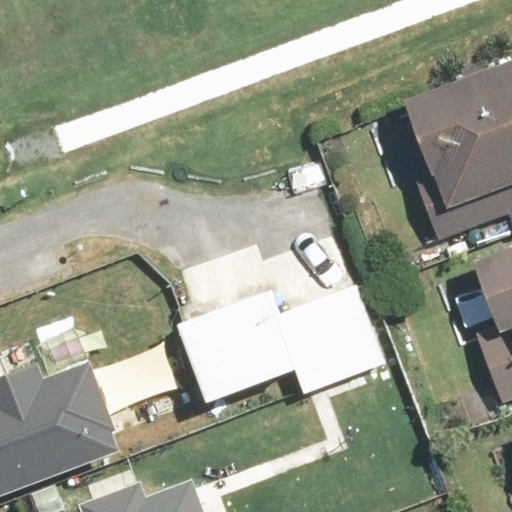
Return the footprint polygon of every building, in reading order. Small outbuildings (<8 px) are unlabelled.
[(511,217),(511,65),(419,102),(444,168),(421,177),(446,243),(511,217)] [(354,289),(336,237),(266,261),(261,246),(216,262),(230,303),(193,316),(221,396),(305,367),(313,389),(396,361),(369,284),(354,289)] [(511,250),(482,262),(509,331),(489,339),(511,395),(511,250)] [(0,498),(137,447),(130,431),(135,429),(108,357),(61,375),(55,361),(0,381),(0,498)] [(224,511),(210,474),(163,492),(158,478),(96,501),(100,511),(224,511)]
